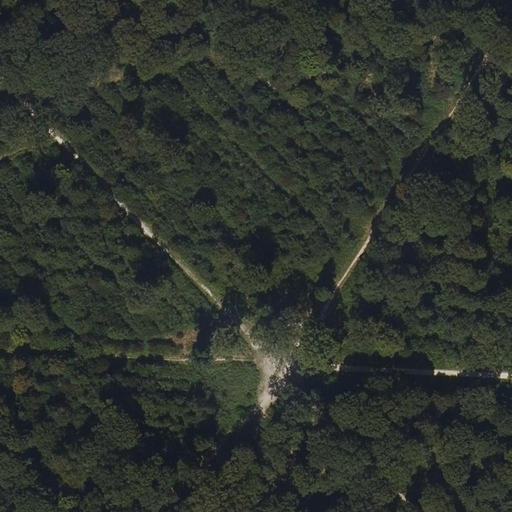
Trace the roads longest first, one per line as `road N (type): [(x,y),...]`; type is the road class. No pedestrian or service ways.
road 1 (track): [(511,0),(281,365)]
road 2 (track): [(0,351),(281,365)]
road 3 (track): [(281,365),(511,376)]
road 4 (track): [(281,365),(421,511)]
road 5 (track): [(160,511),(263,402),(281,365)]
